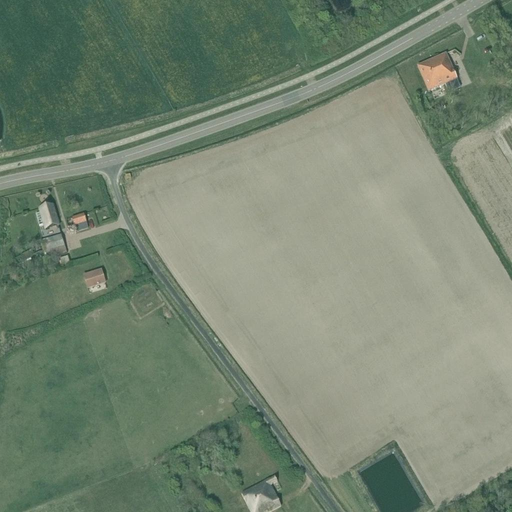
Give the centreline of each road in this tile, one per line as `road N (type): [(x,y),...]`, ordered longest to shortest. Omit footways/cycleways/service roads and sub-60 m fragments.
road 1 (unclassified): [(334,511),(152,262),(108,162)]
road 2 (tertiary): [(108,162),(283,103),(485,0)]
